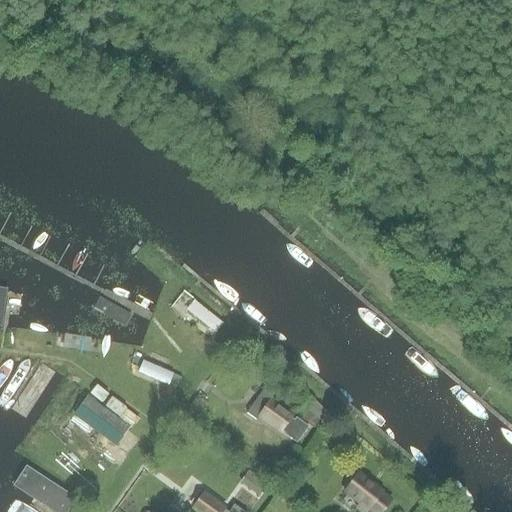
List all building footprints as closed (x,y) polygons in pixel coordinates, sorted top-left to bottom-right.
[(223,331),(232,320),(191,288),(177,306),(190,316),(196,310),(223,331)] [(153,356),(146,370),(170,381),(176,367),(153,356)] [(109,395),(97,385),(90,393),(102,403),(109,395)] [(256,419),(259,415),(286,435),(287,433),(301,446),(313,431),(296,417),(294,420),(269,402),(273,397),(264,391),(248,413),(256,419)] [(131,428),(88,396),(73,417),(117,448),(131,428)] [(313,402),(301,418),(319,432),(331,416),(313,402)] [(14,488),(52,511),(71,511),(80,499),(27,467),(14,488)] [(381,511),(389,501),(379,493),(380,492),(357,474),(343,491),(357,503),(355,506),(362,511),(364,511),(366,510),(368,511),(381,511)] [(269,485),(258,477),(250,490),(260,497),(269,485)] [(204,493),(192,509),(195,511),(244,511),(234,504),(209,485),(204,493)]
